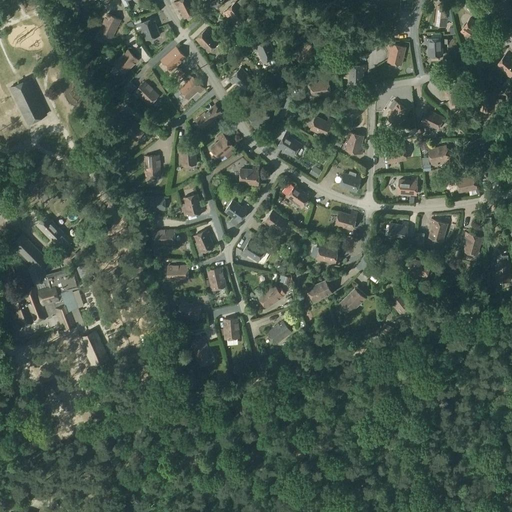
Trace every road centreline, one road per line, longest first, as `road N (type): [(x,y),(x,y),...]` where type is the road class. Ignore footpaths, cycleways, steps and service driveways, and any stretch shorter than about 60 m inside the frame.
road 1 (track): [(511,306),(229,390)]
road 2 (unknown): [(56,419),(62,350),(93,308),(94,285),(79,255)]
road 3 (track): [(229,390),(68,436)]
